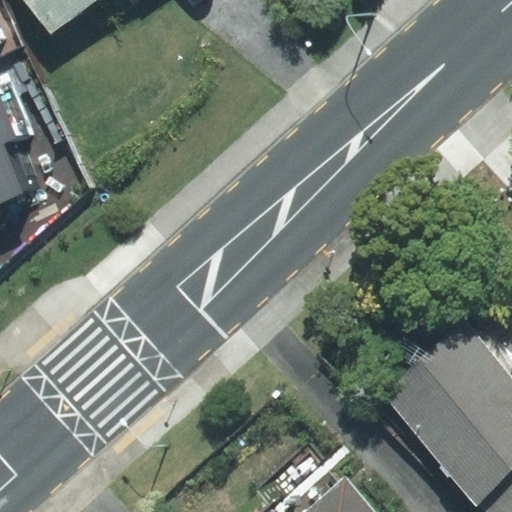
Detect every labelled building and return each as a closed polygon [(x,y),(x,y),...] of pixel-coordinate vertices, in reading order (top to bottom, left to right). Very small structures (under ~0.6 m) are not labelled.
[(49,0),(87,47),(146,0),(49,0)] [(0,129),(0,168),(12,164),(0,129)] [(503,495),(511,487),(511,339),(489,315),(407,390),(503,495)] [(406,511),(360,463),(308,511),(406,511)] [(511,487),(503,495),(511,505),(511,487)]
